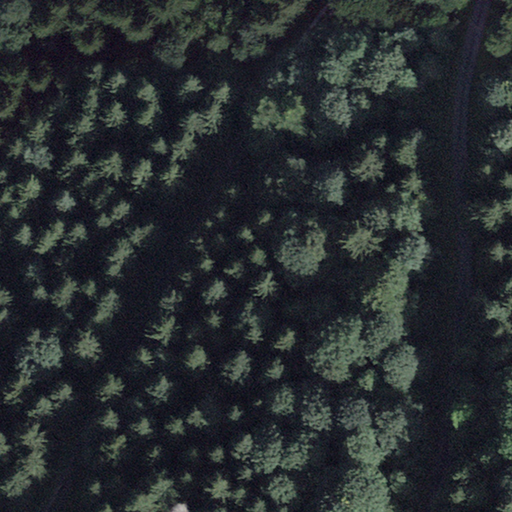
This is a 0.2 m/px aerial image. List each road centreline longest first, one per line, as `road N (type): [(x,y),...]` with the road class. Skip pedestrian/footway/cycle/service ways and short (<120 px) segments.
road 1 (track): [(336,0),(116,368),(49,511)]
road 2 (track): [(484,0),(462,94),(459,307),(448,453),(434,511)]
